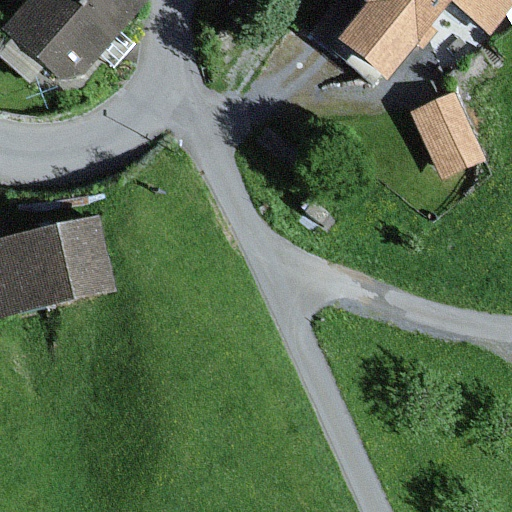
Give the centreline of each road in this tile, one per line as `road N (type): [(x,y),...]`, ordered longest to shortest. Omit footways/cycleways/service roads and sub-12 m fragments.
road 1 (track): [(253,243),(374,511)]
road 2 (track): [(253,243),(417,310),(511,327)]
road 3 (residential): [(165,0),(164,85),(132,123),(93,143),(29,151),(0,145)]
